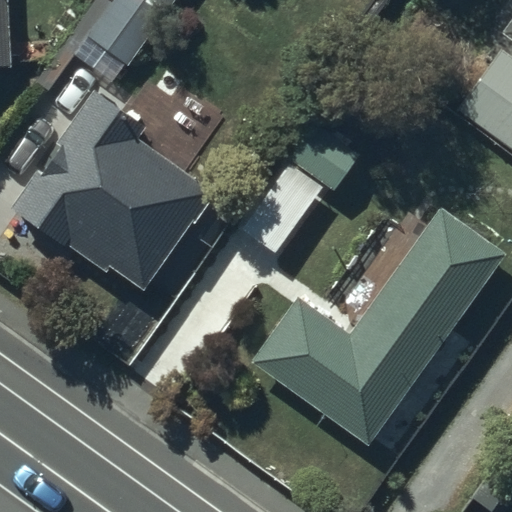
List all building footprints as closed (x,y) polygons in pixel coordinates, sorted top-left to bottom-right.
[(103,0),(70,46),(115,78),(169,0),(103,0)] [(511,0),(498,21),(511,31),(511,0)] [(511,47),(498,37),(451,101),(511,145),(511,47)] [(142,112),(91,75),(6,194),(102,263),(107,256),(140,280),(212,179),(134,123),(142,112)] [(286,152),(234,216),(273,244),(322,176),(331,183),(358,149),(312,113),(283,149),(286,152)] [(294,283),(247,348),(365,436),(502,245),(438,199),(349,323),(294,283)]
